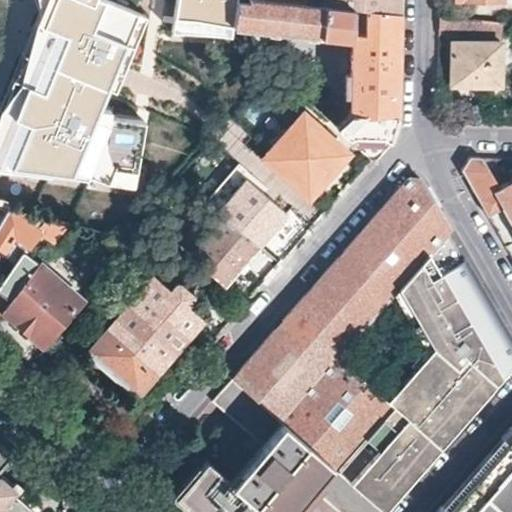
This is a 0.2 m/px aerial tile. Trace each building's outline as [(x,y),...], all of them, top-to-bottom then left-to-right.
[(60,0),(33,73),(0,156),(0,165),(139,195),(149,132),(116,115),(149,12),(123,0),(60,0)] [(176,0),(175,18),(233,23),(235,0),(176,0)] [(246,0),(247,2),(235,0),(233,23),(349,39),(352,39),(352,35),(355,6),(299,0),(246,0)] [(368,8),(400,10),(400,0),(299,0),(355,6),(368,8)] [(398,116),(398,110),(400,10),(368,8),(367,36),(352,35),(352,39),(349,39),(351,111),(337,126),(374,158),(384,146),(391,138),(394,130),(398,116)] [(440,16),(440,33),(463,35),(463,19),(440,16)] [(503,23),(471,20),(470,35),(502,38),(503,23)] [(501,84),(502,42),(452,41),(450,84),(499,86),(501,84)] [(310,197),(349,153),(304,113),(266,158),(310,197)] [(511,179),(500,186),(484,157),(472,156),(463,171),(477,195),(489,217),(504,208),(511,223),(511,179)] [(459,242),(422,178),(410,177),(234,378),(337,469),(392,406),(382,396),(337,357),(394,292),(402,283),(422,261),(431,277),(443,263),(441,261),(457,244),(459,242)] [(13,208),(0,229),(0,251),(5,255),(11,280),(0,293),(0,310),(4,313),(16,296),(38,267),(70,224),(13,208)] [(227,285),(260,248),(242,232),(224,216),(205,238),(200,238),(196,257),(198,260),(227,285)] [(464,251),(459,242),(457,244),(465,258),(467,257),(464,251)] [(511,334),(496,306),(491,309),(477,286),(482,283),(467,257),(465,258),(457,244),(441,261),(443,263),(431,277),(422,261),(402,283),(411,300),(433,338),(382,396),(392,406),(337,469),(385,511),(461,425),(511,365),(511,334)] [(4,313),(2,316),(43,350),(83,304),(38,267),(16,296),(4,313)] [(138,396),(204,318),(187,304),(192,297),(191,294),(180,284),(178,284),(172,290),(155,276),(153,278),(146,272),(134,285),(141,291),(88,353),(138,396)] [(496,306),(489,294),(482,283),(477,286),(491,309),(496,306)] [(337,469),(234,378),(213,402),(264,447),(233,482),(208,461),(177,496),(195,511),(292,511),(313,488),(339,511),(384,511),(385,511),(337,469)] [(511,511),(511,428),(505,435),(503,437),(504,438),(502,441),(503,442),(444,509),(442,507),(437,511),(511,511)] [(0,477),(0,511),(20,511),(23,508),(23,501),(13,493),(15,491),(0,477)] [(20,511),(35,511),(23,501),(23,508),(20,511)]
